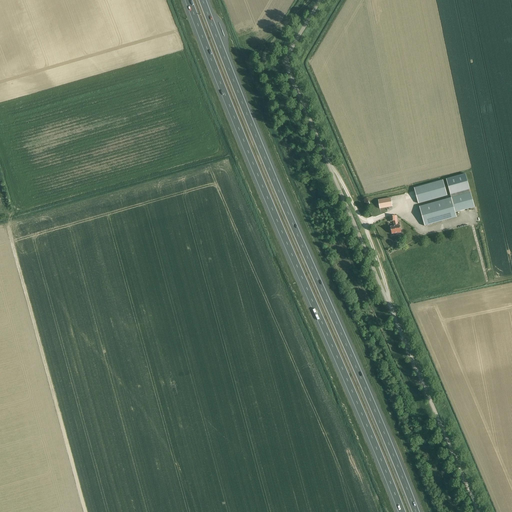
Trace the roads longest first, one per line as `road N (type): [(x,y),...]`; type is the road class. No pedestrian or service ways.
road 1 (unclassified): [(475,511),(286,66),(319,0)]
road 2 (motorway): [(415,511),(202,0)]
road 3 (motorway): [(188,0),(401,511)]
road 4 (track): [(87,511),(11,230)]
